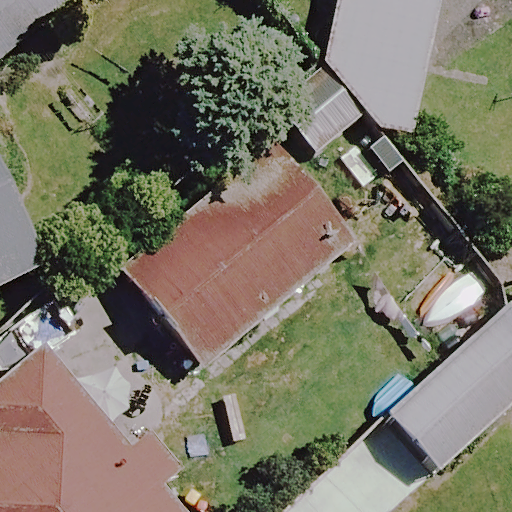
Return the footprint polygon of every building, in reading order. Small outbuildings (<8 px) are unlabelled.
[(0,0),(0,66),(80,0),(0,0)] [(332,0),(314,80),(360,145),(398,154),(435,0),(332,0)] [(349,258),(262,155),(110,283),(197,386),(349,258)] [(0,296),(37,275),(0,208),(0,296)] [(511,416),(511,363),(489,337),(381,430),(430,487),(511,416)] [(158,511),(30,362),(0,387),(0,511),(158,511)]
